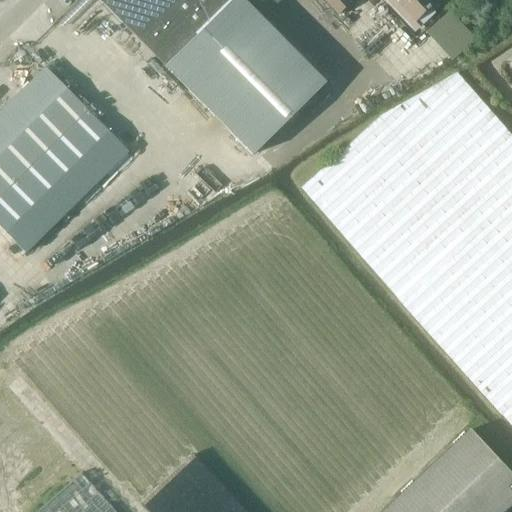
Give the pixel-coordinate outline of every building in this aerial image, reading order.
[(105,0),(101,4),(163,66),(174,56),(179,62),(169,72),(252,156),(323,85),(240,0),(105,0)] [(324,0),(339,16),(353,1),(351,0),(324,0)] [(391,0),(414,24),(438,0),(391,0)] [(44,70),(0,112),(0,229),(25,255),(128,155),(44,70)] [(379,118),(301,189),(511,426),(511,136),(454,70),(411,100),(379,118)] [(383,511),(503,511),(511,504),(511,472),(471,430),(383,511)] [(36,511),(114,511),(79,473),(36,511)]
